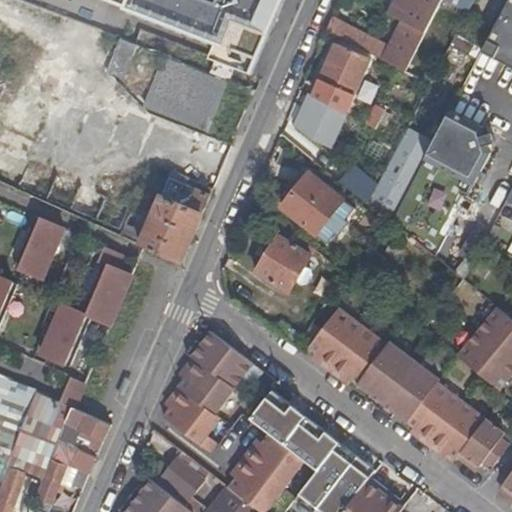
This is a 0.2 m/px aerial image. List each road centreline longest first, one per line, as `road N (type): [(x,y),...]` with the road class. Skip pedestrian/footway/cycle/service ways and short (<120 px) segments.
road 1 (residential): [(469,511),(190,290)]
road 2 (residential): [(316,0),(190,290)]
road 3 (residential): [(190,290),(93,511)]
